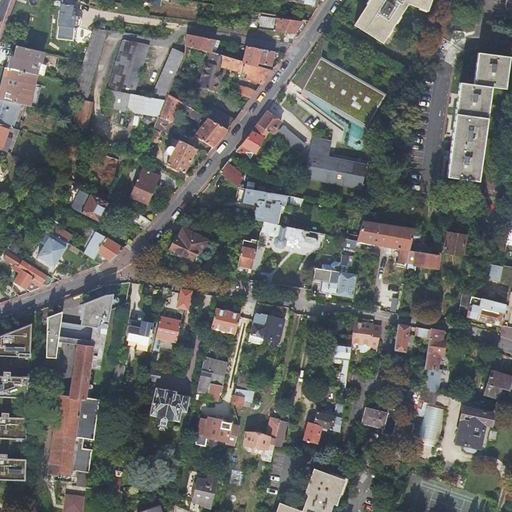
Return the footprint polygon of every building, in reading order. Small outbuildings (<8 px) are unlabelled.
[(370,0),(352,28),(355,30),(356,28),(382,44),(408,5),(436,13),(440,0),(370,0)] [(75,41),(76,29),(77,29),(78,28),(79,28),(80,27),(80,26),(81,26),(81,25),(82,24),(82,23),(82,22),(82,21),(81,21),(81,20),(80,19),(80,18),(79,18),(78,18),(78,17),(77,17),(72,17),(73,6),(60,5),(57,40),(75,41)] [(258,31),(293,35),(301,24),(260,18),(258,31)] [(106,32),(93,31),(84,63),(77,85),(89,88),(106,32)] [(211,50),(216,52),(220,42),(187,36),(184,49),(208,53),(210,53),(211,50)] [(108,92),(133,96),(148,46),(123,41),(108,91),(108,92)] [(41,63),(43,53),(17,47),(14,58),(13,62),(8,61),(6,69),(8,69),(33,75),(36,64),(36,62),(41,63)] [(271,68),(274,53),(247,47),(244,61),(259,65),(271,68)] [(183,60),(184,55),(173,50),(150,99),(164,102),(167,95),(183,60)] [(261,85),(272,71),(223,57),(215,54),(210,53),(208,63),(206,62),(201,80),(199,87),(205,88),(215,92),(218,83),(219,83),(221,78),(222,74),(218,73),(220,68),(221,68),(221,67),(226,68),(242,73),(247,74),(246,80),(261,85)] [(460,83),(447,177),(480,182),(492,87),(507,89),(511,57),(479,53),(474,85),(460,83)] [(302,90),(367,128),(386,96),(318,57),(296,85),(302,90)] [(32,90),(36,76),(33,75),(8,69),(4,84),(2,90),(0,89),(0,101),(20,106),(25,107),(27,97),(30,98),(32,90)] [(199,87),(201,80),(197,79),(195,89),(204,92),(205,88),(199,87)] [(89,90),(89,88),(77,85),(73,100),(78,101),(86,103),(90,91),(89,90)] [(250,99),(256,92),(248,89),(239,86),(237,94),(250,99)] [(164,102),(150,99),(133,96),(108,92),(105,107),(127,112),(157,119),(164,102)] [(180,103),(167,95),(164,102),(157,119),(153,129),(162,133),(168,135),(180,103)] [(15,120),(20,106),(0,101),(0,124),(9,127),(11,128),(13,120),(15,120)] [(93,104),(86,103),(78,101),(75,118),(89,121),(93,104)] [(26,107),(25,107),(20,106),(15,120),(13,120),(11,128),(19,130),(21,122),(19,122),(21,114),(24,115),(26,107)] [(227,131),(234,121),(212,108),(206,119),(227,131)] [(281,123),(267,112),(257,126),(268,132),(274,137),(279,130),(277,129),(281,123)] [(213,148),(227,131),(206,119),(201,116),(199,119),(205,123),(194,137),(213,148)] [(86,135),(89,121),(75,118),(72,131),(86,135)] [(5,138),(9,127),(0,124),(0,150),(0,151),(5,138)] [(282,125),(279,130),(274,137),(277,139),(297,155),(304,144),(282,125)] [(268,132),(257,126),(241,146),(256,155),(260,147),(268,132)] [(10,155),(19,130),(11,128),(9,127),(5,138),(0,151),(10,155)] [(162,133),(153,129),(151,135),(149,141),(157,144),(162,133)] [(277,139),(274,137),(268,132),(260,147),(269,152),(277,139)] [(304,178),(362,190),(367,165),(328,157),(331,143),(312,139),(304,178)] [(196,150),(179,141),(175,149),(173,148),(172,147),(171,147),(170,147),(169,147),(168,148),(167,149),(167,150),(166,151),(166,152),(166,153),(167,154),(167,155),(168,156),(171,157),(167,165),(184,174),(196,150)] [(147,146),(144,151),(141,160),(156,168),(160,160),(151,156),(154,149),(147,146)] [(219,172),(238,187),(246,173),(243,171),(241,175),(227,163),(219,172)] [(158,177),(142,170),(130,198),(146,205),(158,177)] [(289,207),(291,197),(277,194),(238,187),(232,215),(248,219),(264,222),(277,225),(281,205),(289,207)] [(74,209),(81,213),(81,214),(82,214),(97,221),(105,204),(89,196),(89,197),(82,194),(79,200),(78,200),(74,209)] [(74,209),(72,213),(80,218),(82,214),(81,214),(81,213),(74,209)] [(150,223),(137,214),(132,223),(144,230),(150,223)] [(411,243),(415,229),(363,221),(357,241),(357,242),(360,243),(401,249),(399,261),(408,263),(410,251),(411,243)] [(285,247),(286,245),(287,240),(293,241),(295,239),(299,239),(298,243),(300,246),(313,249),(316,247),(319,233),(277,225),(264,222),(261,232),(267,233),(269,236),(276,237),(275,244),(277,247),(282,248),(285,247)] [(51,234),(67,244),(68,244),(72,237),(56,227),(51,234)] [(207,240),(197,235),(185,229),(183,228),(178,238),(176,237),(170,249),(192,259),(197,249),(198,249),(203,252),(208,241),(207,240)] [(200,228),(197,235),(207,240),(210,233),(200,228)] [(421,230),(415,229),(411,243),(415,244),(415,243),(423,244),(425,237),(420,236),(421,230)] [(466,236),(448,233),(445,252),(463,255),(466,236)] [(34,262),(53,274),(60,263),(57,261),(67,244),(51,234),(34,262)] [(98,253),(109,262),(124,249),(104,238),(102,242),(97,239),(92,248),(86,245),(82,253),(94,261),(98,253)] [(357,242),(357,241),(344,238),(343,247),(342,250),(355,252),(355,249),(357,242)] [(243,240),(241,247),(237,265),(252,268),(256,251),(259,241),(254,240),(251,239),(251,242),(243,240)] [(296,245),(298,243),(299,239),(295,239),(293,241),(287,240),(286,245),(290,246),(291,248),(294,249),(296,247),(296,245)] [(408,263),(407,270),(415,271),(416,265),(437,268),(439,255),(425,253),(426,245),(423,244),(415,243),(415,244),(411,243),(410,251),(408,263)] [(12,262),(15,257),(8,252),(4,257),(12,262)] [(338,272),(347,274),(348,266),(351,267),(353,256),(341,254),(340,263),(338,272)] [(15,266),(19,259),(15,257),(12,262),(11,263),(15,266)] [(39,289),(49,285),(50,284),(51,282),(51,279),(19,259),(15,266),(12,270),(19,274),(14,282),(25,290),(26,289),(29,291),(30,291),(32,290),(37,287),(39,289)] [(33,265),(52,276),(53,274),(34,262),(33,265)] [(319,292),(335,295),(338,272),(340,263),(334,263),(329,266),(329,271),(314,269),(314,270),(312,282),(320,284),(319,292)] [(503,267),(487,264),(484,278),(500,281),(503,267)] [(347,274),(338,272),(335,295),(352,298),(356,275),(347,274)] [(2,292),(11,299),(17,297),(15,293),(7,285),(2,292)] [(188,309),(191,293),(181,291),(179,308),(183,308),(188,309)] [(80,326),(107,330),(112,295),(105,296),(83,304),(80,326)] [(477,320),(500,326),(505,305),(462,295),(458,314),(477,319),(477,320)] [(235,334),(240,315),(215,309),(211,329),(235,334)] [(60,323),(62,312),(47,318),(46,358),(56,359),(58,342),(60,323)] [(251,335),(265,339),(278,342),(283,321),(260,315),(259,316),(255,315),(252,326),(253,326),(251,335)] [(160,316),(155,339),(155,345),(159,345),(161,340),(176,343),(181,321),(160,316)] [(148,344),(151,345),(153,335),(150,334),(152,325),(130,320),(126,340),(148,345),(148,344)] [(80,326),(60,323),(58,342),(78,345),(93,347),(90,369),(100,370),(107,330),(80,326)] [(369,348),(376,349),(380,328),(373,327),(373,326),(353,323),(350,343),(370,346),(369,348)] [(0,334),(0,353),(28,354),(29,325),(0,334)] [(398,325),(394,351),(405,353),(410,327),(398,325)] [(428,340),(430,331),(416,328),(415,338),(428,340)] [(442,354),(445,333),(430,331),(428,340),(421,389),(421,390),(436,393),(440,369),(436,368),(439,353),(442,354)] [(250,335),(248,343),(260,346),(262,344),(263,342),(265,342),(265,339),(251,335),(250,335)] [(77,471),(87,398),(90,369),(93,347),(78,345),(70,397),(59,396),(48,475),(70,478),(70,471),(77,471)] [(331,386),(344,388),(346,374),(350,347),(332,345),(330,358),(343,359),(341,371),(333,370),(331,386)] [(0,369),(0,373),(0,395),(27,397),(27,374),(8,374),(8,369),(0,369)] [(161,371),(150,370),(148,380),(159,382),(161,371)] [(201,371),(195,396),(206,398),(209,387),(222,387),(224,377),(201,371)] [(511,378),(491,372),(483,395),(498,400),(502,390),(509,392),(508,395),(511,396),(511,378)] [(270,394),(274,381),(265,379),(262,393),(270,394)] [(209,387),(206,398),(206,400),(216,402),(218,393),(220,394),(222,387),(209,387)] [(237,390),(235,390),(231,405),(232,407),(241,408),(242,403),(250,404),(252,392),(247,392),(237,390)] [(421,390),(420,394),(425,395),(424,401),(431,402),(432,392),(421,390)] [(165,394),(156,392),(151,416),(159,418),(157,428),(166,430),(168,420),(177,422),(179,411),(184,412),(186,401),(172,398),(172,395),(165,394)] [(77,471),(75,486),(87,488),(89,473),(90,473),(93,451),(88,450),(89,440),(94,441),(100,401),(87,398),(77,471)] [(446,411),(426,406),(417,442),(422,444),(420,452),(429,455),(431,446),(437,448),(446,411)] [(385,413),(364,408),(360,424),(382,429),(381,434),(392,437),(398,411),(387,408),(385,413)] [(492,414),(463,408),(456,443),(465,445),(464,449),(465,452),(473,454),(476,452),(477,448),(479,448),(479,445),(483,425),(490,427),(492,414)] [(0,409),(0,436),(25,437),(26,415),(6,415),(7,410),(0,409)] [(333,417),(340,419),(342,411),(334,409),(334,414),(333,417)] [(320,428),(339,433),(340,419),(333,417),(334,414),(324,411),(324,415),(316,412),(314,425),(307,424),(303,441),(316,444),(320,428)] [(225,444),(234,446),(238,427),(229,426),(229,425),(208,420),(208,422),(200,420),(197,435),(205,436),(204,438),(226,441),(225,444)] [(266,448),(273,449),(273,447),(273,446),(277,428),(279,422),(269,420),(265,437),(246,432),(243,446),(246,447),(246,449),(247,451),(261,454),(263,453),(264,448),(266,448)] [(490,427),(483,425),(479,445),(485,447),(490,427)] [(277,428),(273,446),(280,447),(284,429),(277,428)] [(262,460),(270,462),(273,449),(266,448),(264,448),(263,453),(261,454),(260,457),(262,460)] [(0,451),(0,478),(24,479),(25,457),(5,456),(6,451),(0,451)] [(344,482),(315,471),(307,494),(310,495),(303,511),(300,511),(280,504),(277,511),(329,511),(332,503),(335,504),(344,482)] [(205,482),(196,480),(191,502),(204,504),(204,506),(211,507),(216,480),(206,478),(205,482)] [(109,490),(120,492),(122,482),(111,480),(109,490)] [(124,485),(122,493),(133,495),(134,487),(124,485)] [(82,511),(84,496),(65,495),(63,511),(82,511)]
